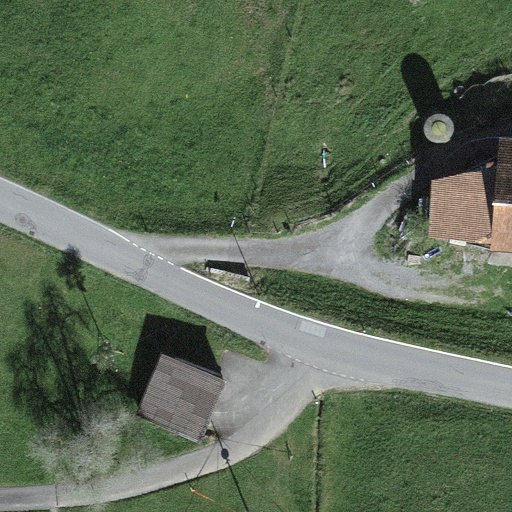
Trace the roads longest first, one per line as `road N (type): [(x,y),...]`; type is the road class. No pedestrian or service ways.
road 1 (unclassified): [(310,363),(0,217)]
road 2 (unclassified): [(310,363),(242,449),(148,498),(23,511)]
road 3 (unclassified): [(511,411),(310,363)]
